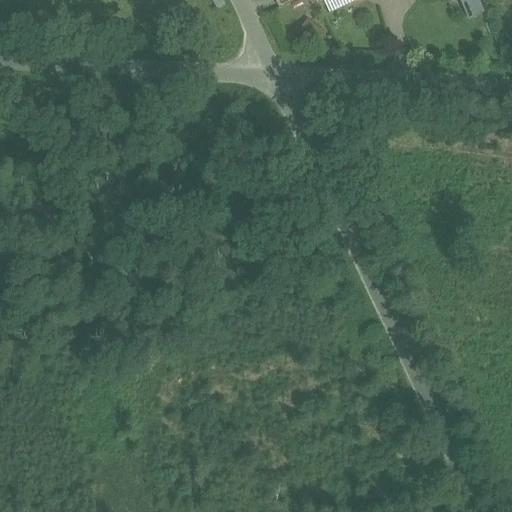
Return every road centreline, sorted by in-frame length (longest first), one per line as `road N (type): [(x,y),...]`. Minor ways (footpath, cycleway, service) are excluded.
road 1 (unclassified): [(473,511),(270,81)]
road 2 (unclassified): [(270,81),(0,65)]
road 3 (unclassified): [(511,93),(270,81)]
